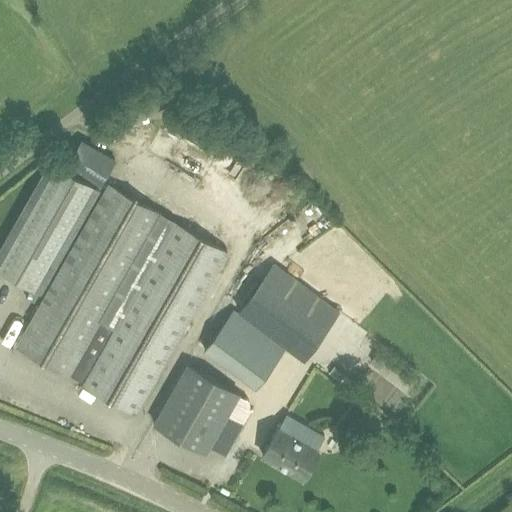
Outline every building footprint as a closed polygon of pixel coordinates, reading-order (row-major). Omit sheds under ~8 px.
[(138,114),(128,133),(170,155),(180,136),(138,114)] [(212,132),(207,141),(223,150),(228,141),(212,132)] [(258,160),(240,174),(278,221),(297,206),(298,208),(316,193),(276,144),(258,160)] [(162,147),(156,155),(169,165),(175,157),(162,147)] [(56,164),(0,262),(0,270),(46,297),(105,192),(56,164)] [(18,347),(71,377),(163,217),(110,187),(18,347)] [(86,386),(139,416),(230,255),(177,225),(86,386)] [(297,281),(272,263),(245,301),(247,302),(241,311),(303,356),(337,310),(297,281)] [(233,309),(203,348),(256,387),(286,347),(239,313),(233,309)] [(393,366),(385,376),(404,391),(412,381),(393,366)] [(213,449),(225,456),(243,426),(230,419),(242,397),(190,367),(156,426),(209,456),(213,449)] [(74,418),(78,406),(57,398),(52,411),(74,418)] [(266,458),(307,482),(322,455),(330,441),(328,440),(304,426),(290,418),(288,422),(282,432),(281,431),(266,458)]
